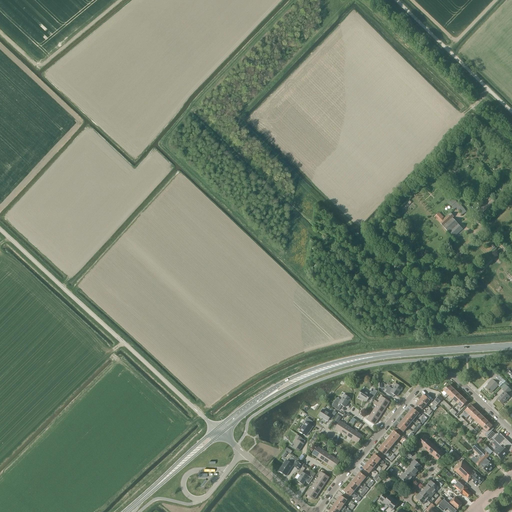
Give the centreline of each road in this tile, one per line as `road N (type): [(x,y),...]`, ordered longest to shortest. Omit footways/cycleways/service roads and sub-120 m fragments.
road 1 (unclassified): [(216,427),(0,229)]
road 2 (primary): [(402,353),(297,374),(216,427)]
road 3 (primary): [(221,432),(300,380),(402,353)]
road 4 (residential): [(378,435),(418,388),(445,375),(511,431)]
road 5 (unclassified): [(511,112),(396,0)]
